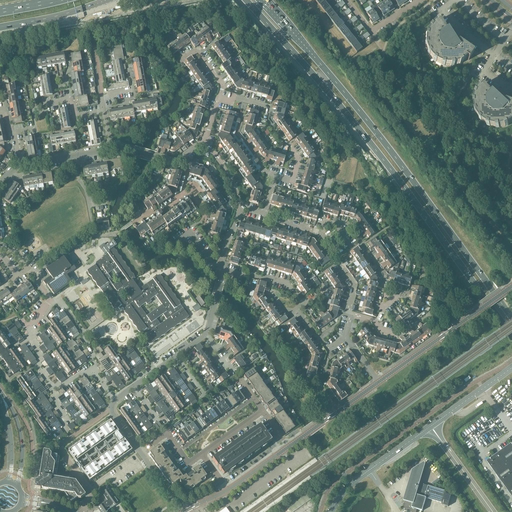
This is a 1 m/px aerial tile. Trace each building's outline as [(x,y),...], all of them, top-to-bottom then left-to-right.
[(324,2),(319,6),(325,14),(330,10),(326,5),(332,0),(326,0),(324,2)] [(386,0),(382,3),(389,13),(392,11),(393,10),(392,8),(395,7),(390,0),(386,0)] [(377,5),(374,7),(380,16),(382,15),(383,17),(389,13),(382,3),(377,6),(377,5)] [(338,4),(330,10),(325,14),(332,22),(336,18),(332,13),(340,7),(338,4)] [(380,16),(374,7),(371,9),(371,10),(366,13),(370,19),(369,20),(372,24),(377,21),(378,20),(377,18),(380,16)] [(344,12),(336,18),(332,22),(338,30),(343,26),(342,26),(339,21),(346,15),(344,12)] [(338,30),(344,38),(349,34),(349,33),(345,29),(352,23),(350,19),(342,26),(343,26),(338,30)] [(456,47),(439,21),(436,23),(431,27),(429,30),(427,35),(426,38),(425,44),(426,47),(428,53),(429,56),(433,60),(436,62),(441,65),(444,66),(450,66),(452,66),(454,66),(458,65),(461,63),(464,61),(466,59),(468,61),(473,53),(458,43),(456,47)] [(213,26),(208,29),(208,30),(212,35),(212,36),(214,38),(216,35),(219,39),(221,37),(213,26)] [(344,38),(350,45),(355,42),(355,41),(351,36),(359,30),(356,27),(349,33),(349,34),(344,38)] [(207,28),(202,31),(210,42),(212,41),(210,37),(212,36),(212,35),(208,30),(208,29),(207,28)] [(196,35),(194,37),(199,45),(204,42),(198,34),(196,31),(194,32),(196,35)] [(202,31),(198,34),(204,42),(206,40),(209,43),(210,42),(202,31)] [(180,33),(178,34),(186,46),(191,42),(187,37),(185,35),(182,37),(180,33)] [(179,39),(176,41),(182,49),(186,46),(178,34),(177,36),(179,39)] [(355,42),(350,45),(357,53),(361,50),(357,44),(365,38),(362,35),(355,41),(355,42)] [(188,36),(187,37),(191,42),(195,48),(199,45),(194,37),(191,39),(188,36)] [(171,40),(169,41),(177,52),(182,49),(176,41),(173,43),(171,40)] [(177,52),(169,41),(168,42),(170,45),(167,47),(173,55),(177,52)] [(211,47),(215,52),(226,44),(224,42),(221,44),(219,41),(211,47)] [(227,45),(226,44),(215,52),(218,56),(225,50),(224,48),(227,45)] [(112,47),(113,55),(123,53),(122,48),(124,48),(124,45),(121,46),(112,47)] [(218,56),(221,60),(232,52),(231,51),(227,53),(225,50),(218,56)] [(221,60),(224,65),(229,61),(232,59),(230,56),(233,54),(232,52),(221,60)] [(113,55),(114,62),(122,60),(122,61),(124,60),(126,60),(126,57),(123,58),(123,53),(113,55)] [(183,62),(187,67),(198,59),(197,57),(193,60),(191,57),(183,62)] [(187,67),(190,71),(197,66),(196,63),(199,60),(198,59),(187,67)] [(112,62),(113,69),(125,67),(125,65),(122,65),(122,61),(122,60),(114,62),(112,62)] [(221,67),(224,71),(235,63),(234,62),(231,64),(229,61),(224,65),(221,67)] [(224,71),(227,76),(235,70),(233,67),(237,65),(235,63),(224,71)] [(197,66),(190,71),(193,76),(204,68),(203,66),(199,68),(197,66)] [(113,69),(115,76),(124,75),(123,70),(126,70),(125,67),(113,69)] [(193,76),(196,80),(204,74),(202,72),(205,69),(204,68),(193,76)] [(134,73),(135,78),(139,77),(139,74),(144,73),(143,69),(131,71),(132,73),(134,73)] [(227,76),(231,80),(242,72),(240,70),(237,73),(235,70),(227,76)] [(231,80),(234,84),(242,79),(239,76),(243,74),(242,72),(231,80)] [(71,77),(72,82),(77,81),(76,79),(81,78),(80,73),(72,74),(71,74),(71,75),(68,75),(69,78),(71,77)] [(133,80),(133,83),(145,81),(144,73),(139,74),(139,77),(135,78),(135,80),(133,80)] [(196,80),(199,84),(210,76),(209,75),(206,77),(204,74),(196,80)] [(124,75),(115,76),(116,84),(117,83),(121,83),(124,82),(128,81),(127,79),(125,79),(124,75)] [(199,84),(202,89),(210,83),(208,80),(212,78),(210,76),(199,84)] [(241,90),(246,91),(250,78),(248,77),(247,81),(244,80),(241,90)] [(70,84),(70,87),(82,85),(81,78),(76,79),(77,81),(72,82),(72,84),(70,84)] [(237,88),(241,90),(244,80),(242,80),(242,79),(234,84),(237,88)] [(251,93),(257,94),(260,81),(258,80),(257,84),(254,83),(251,93)] [(136,85),(137,89),(142,89),(141,86),(146,85),(145,81),(133,83),(134,85),(136,85)] [(203,90),(203,91),(212,94),(214,88),(210,83),(202,89),(203,90)] [(6,89),(7,93),(12,92),(11,90),(16,89),(15,84),(6,86),(3,87),(4,89),(6,89)] [(73,89),(74,93),(79,93),(78,90),(83,89),(82,85),(70,87),(71,89),(73,89)] [(142,89),(137,89),(137,92),(135,92),(135,95),(138,94),(147,93),(146,85),(141,86),(142,89)] [(506,106),(483,85),(481,88),(477,93),(476,96),(474,102),(474,105),(475,110),(476,112),(477,115),(480,119),(482,121),(487,124),(490,126),(496,127),(499,127),(505,127),(508,125),(511,122),(511,103),(507,102),(506,106)] [(267,97),(266,100),(271,102),(274,92),(271,91),(272,88),(270,87),(269,88),(270,88),(267,97)] [(5,96),(6,98),(17,96),(16,89),(11,90),(12,92),(7,93),(7,95),(5,96)] [(72,96),(73,99),(84,97),(84,96),(83,89),(78,90),(79,93),(74,93),(75,96),(72,96)] [(201,98),(200,102),(209,104),(211,99),(197,95),(197,97),(201,98)] [(8,100),(9,105),(14,104),(13,102),(18,101),(17,96),(6,98),(6,101),(8,100)] [(140,107),(141,112),(146,111),(144,99),(141,100),(142,102),(137,103),(138,107),(140,107)] [(144,99),(146,111),(153,110),(152,105),(150,105),(149,101),(146,101),(146,99),(144,99)] [(152,105),(153,110),(158,109),(157,106),(156,99),(149,101),(150,105),(152,105)] [(10,107),(7,108),(8,110),(19,108),(18,101),(13,102),(14,104),(9,105),(10,107)] [(132,104),(133,107),(134,113),(141,112),(140,107),(138,107),(137,103),(135,103),(134,101),(132,101),(132,104)] [(277,105),(276,108),(285,111),(287,105),(274,101),(273,104),(277,105)] [(209,104),(200,102),(199,105),(195,104),(194,106),(208,110),(209,104)] [(123,106),(120,107),(123,119),(130,117),(129,113),(126,113),(125,108),(123,109),(123,106)] [(118,110),(114,111),(115,115),(117,115),(118,120),(123,119),(120,107),(118,107),(118,110)] [(133,107),(125,108),(126,113),(129,113),(130,117),(135,117),(134,113),(133,107)] [(276,110),(275,113),(284,116),(285,111),(276,108),(272,107),(272,109),(276,110)] [(190,111),(189,112),(202,116),(204,111),(195,108),(194,112),(190,111)] [(115,115),(114,111),(111,111),(111,109),(109,109),(109,111),(109,112),(110,121),(118,120),(117,115),(115,115)] [(250,112),(249,115),(258,118),(260,112),(246,109),(246,111),(250,112)] [(232,124),(232,125),(235,125),(235,127),(237,128),(238,123),(233,122),(235,116),(239,117),(239,115),(226,111),(225,116),(222,115),(220,121),(232,124)] [(193,116),(192,119),(201,122),(202,116),(189,112),(189,114),(193,116)] [(273,119),(276,124),(284,118),(283,117),(284,116),(275,113),(273,119)] [(276,124),(280,128),(291,120),(290,119),(286,121),(284,118),(276,124)] [(244,131),(245,133),(251,130),(252,127),(255,128),(256,123),(243,119),(243,121),(247,122),(244,131)] [(280,128),(283,133),(291,127),(289,124),(292,122),(291,120),(280,128)] [(231,129),(231,130),(234,131),(233,132),(235,133),(236,129),(232,127),(232,125),(232,124),(220,121),(219,126),(231,129)] [(190,126),(189,129),(198,132),(199,127),(186,123),(186,125),(190,126)] [(217,131),(220,132),(229,135),(232,136),(233,133),(230,132),(231,130),(231,129),(219,126),(217,131)] [(246,142),(247,143),(259,135),(254,130),(255,128),(252,127),(251,130),(245,133),(250,139),(246,142)] [(293,130),(291,127),(283,133),(286,137),(297,129),(296,127),(293,130)] [(187,131),(185,128),(183,129),(185,133),(183,135),(188,142),(193,139),(187,131)] [(188,131),(187,131),(193,139),(197,136),(198,132),(189,129),(188,131)] [(298,131),(297,129),(286,137),(289,142),(297,136),(295,133),(298,131)] [(71,133),(67,134),(68,139),(70,138),(71,143),(76,142),(74,132),(74,133),(73,130),(71,131),(71,133)] [(60,135),(55,136),(56,141),(58,140),(59,145),(64,144),(62,132),(59,133),(60,135)] [(64,132),(62,132),(64,144),(71,143),(70,138),(68,139),(67,134),(64,134),(64,132)] [(220,144),(223,149),(233,142),(236,140),(236,141),(238,140),(236,137),(232,140),(229,136),(229,135),(220,132),(218,138),(222,143),(220,144)] [(188,142),(183,135),(180,137),(177,133),(176,134),(184,145),(188,142)] [(56,141),(55,136),(53,136),(52,134),(50,134),(50,137),(52,146),(59,145),(58,140),(56,141)] [(177,139),(174,141),(179,149),(184,145),(176,134),(174,136),(177,139)] [(295,140),(298,144),(309,136),(308,135),(304,137),(302,134),(295,140)] [(252,142),(254,145),(262,140),(259,135),(247,143),(249,145),(252,142)] [(301,149),(309,143),(307,140),(310,138),(309,136),(298,144),(301,149)] [(160,152),(162,153),(166,140),(161,138),(158,148),(161,149),(160,152)] [(229,152),(232,156),(242,149),(244,147),(245,148),(247,147),(244,144),(240,147),(239,145),(241,143),(242,144),(244,143),(241,139),(235,144),(233,142),(223,149),(226,154),(229,152)] [(166,140),(162,153),(164,154),(165,150),(169,151),(171,142),(166,140)] [(253,150),(254,152),(265,144),(262,140),(254,145),(256,148),(253,150)] [(173,142),(171,142),(169,151),(174,152),(179,149),(174,141),(173,142)] [(301,149),(304,153),(315,145),(314,143),(311,146),(309,143),(301,149)] [(258,151),(262,156),(266,154),(269,154),(270,150),(269,150),(265,144),(254,152),(255,154),(258,151)] [(304,153),(307,158),(315,152),(313,149),(316,147),(315,145),(304,153)] [(232,156),(235,160),(245,153),(248,152),(248,153),(250,152),(248,148),(243,151),(242,149),(232,156)] [(269,160),(273,161),(275,152),(270,150),(269,154),(266,154),(262,156),(263,158),(265,158),(264,162),(268,164),(269,160)] [(235,160),(238,165),(248,157),(248,158),(251,156),(252,157),(253,156),(251,152),(247,155),(245,153),(235,160)] [(308,159),(308,160),(317,163),(317,162),(319,157),(315,152),(307,158),(308,159)] [(281,153),(277,166),(279,167),(280,163),(283,164),(286,155),(281,153)] [(118,159),(113,160),(115,169),(122,168),(120,158),(120,159),(120,156),(117,157),(118,159)] [(238,165),(241,169),(249,164),(254,160),(255,162),(256,160),(254,157),(250,160),(248,158),(248,157),(238,165)] [(108,158),(105,159),(108,170),(115,169),(113,160),(108,161),(108,158)] [(104,164),(99,165),(100,170),(102,169),(103,174),(108,173),(108,170),(105,159),(103,159),(104,164)] [(92,166),(87,167),(88,172),(91,171),(91,176),(96,175),(94,163),(92,164),(92,166)] [(97,163),(94,163),(96,175),(103,174),(102,169),(100,170),(99,165),(97,165),(97,163)] [(192,176),(194,177),(198,165),(193,163),(192,164),(191,167),(191,170),(188,180),(192,181),(192,179),(191,179),(192,176)] [(239,171),(242,175),(252,168),(255,167),(253,164),(251,166),(249,164),(241,169),(239,171)] [(88,172),(87,167),(85,167),(85,165),(82,165),(83,168),(82,168),(84,177),(91,176),(91,171),(88,172)] [(197,177),(200,178),(203,169),(203,166),(198,165),(194,177),(193,181),(197,183),(198,181),(196,180),(197,177)] [(242,175),(245,180),(253,174),(258,171),(259,172),(260,171),(259,170),(261,169),(258,165),(257,166),(258,168),(254,171),(252,168),(242,175)] [(306,165),(305,170),(318,174),(319,172),(315,171),(316,168),(306,165)] [(165,186),(147,199),(155,210),(157,209),(154,206),(157,204),(160,209),(163,207),(161,204),(163,203),(165,206),(167,204),(165,201),(167,200),(169,202),(171,201),(170,198),(176,194),(177,189),(180,190),(181,188),(178,187),(179,184),(181,185),(182,182),(179,182),(180,179),(183,180),(184,177),(181,176),(183,171),(177,169),(176,172),(170,170),(165,186)] [(203,182),(205,184),(215,177),(212,172),(209,174),(207,170),(203,169),(200,178),(201,178),(202,180),(199,181),(201,184),(203,182)] [(245,180),(248,184),(259,176),(258,175),(255,177),(253,174),(245,180)] [(248,184),(251,189),(259,183),(257,180),(260,178),(259,176),(248,184)] [(303,176),(302,181),(315,185),(315,183),(312,182),(312,178),(303,176)] [(207,186),(208,188),(208,189),(218,181),(215,177),(205,184),(202,186),(202,184),(200,186),(202,189),(207,186)] [(217,189),(222,186),(218,181),(208,189),(208,188),(206,190),(205,189),(203,190),(206,194),(210,191),(211,193),(217,189)] [(302,181),(300,186),(307,188),(309,189),(310,185),(314,186),(315,185),(302,181)] [(10,183),(9,185),(19,192),(21,188),(14,182),(12,185),(10,183)] [(259,183),(251,189),(252,190),(250,196),(263,200),(264,198),(260,197),(263,188),(259,183)] [(300,186),(294,184),(293,186),(297,187),(296,191),(306,193),(307,188),(300,186)] [(9,189),(8,191),(16,196),(19,192),(9,185),(7,187),(9,189)] [(210,201),(220,194),(217,189),(211,193),(204,198),(203,197),(201,198),(204,202),(206,201),(207,202),(209,200),(210,201)] [(5,191),(3,193),(13,200),(16,196),(8,191),(7,192),(5,191)] [(13,200),(3,193),(2,195),(4,197),(2,199),(10,204),(13,200)] [(275,206),(279,193),(277,193),(276,196),(273,195),(270,205),(275,206)] [(213,205),(223,198),(220,194),(210,201),(209,200),(207,202),(206,201),(204,202),(207,206),(211,203),(212,205),(213,205)] [(263,200),(250,196),(249,202),(258,205),(259,201),(263,202),(263,200)] [(286,209),(290,196),(288,196),(286,200),(283,199),(280,208),(286,209)] [(191,214),(196,210),(187,197),(185,199),(186,202),(184,203),(191,214)] [(213,205),(212,205),(210,206),(209,206),(208,207),(210,210),(214,207),(216,210),(224,204),(226,203),(223,198),(213,205)] [(155,210),(147,199),(142,202),(148,210),(151,208),(153,211),(155,210)] [(327,214),(330,204),(326,203),(327,199),(325,199),(321,212),(327,214)] [(290,213),(295,215),(298,205),(295,205),(296,201),(294,200),(293,202),(294,202),(291,211),(290,213)] [(171,213),(177,221),(185,214),(187,217),(191,214),(184,203),(183,201),(180,202),(182,205),(177,208),(176,207),(176,206),(175,205),(173,206),(175,210),(173,212),(171,210),(172,210),(171,208),(168,210),(171,213)] [(332,215),(336,202),(334,201),(333,205),(330,204),(327,214),(332,215)] [(295,215),(301,216),(304,203),(303,202),(301,206),(298,205),(295,215)] [(217,211),(217,212),(226,215),(227,209),(224,204),(216,210),(217,211)] [(346,207),(343,216),(348,217),(352,204),(350,204),(349,208),(346,207)] [(315,206),(313,206),(312,210),(308,209),(306,218),(311,219),(315,206)] [(315,206),(311,219),(316,221),(319,212),(316,211),(317,207),(315,206)] [(355,219),(356,220),(363,215),(361,211),(356,210),(354,219),(355,219)] [(155,219),(163,229),(167,226),(168,227),(172,224),(167,216),(166,216),(164,218),(163,216),(160,211),(158,213),(156,215),(158,218),(156,219),(155,219)] [(164,213),(166,216),(167,216),(172,224),(177,221),(171,213),(168,215),(167,213),(166,211),(164,213)] [(354,226),(356,227),(367,219),(363,215),(356,220),(358,223),(354,226)] [(151,222),(158,232),(163,229),(155,219),(156,219),(154,216),(151,218),(153,221),(151,222)] [(214,219),(213,223),(223,225),(224,220),(211,216),(210,218),(214,219)] [(146,234),(150,231),(150,230),(146,226),(147,225),(142,219),(140,221),(143,224),(140,226),(146,234)] [(360,226),(362,229),(370,224),(367,219),(356,227),(357,229),(360,226)] [(149,224),(147,225),(146,226),(150,230),(150,231),(154,236),(158,232),(151,222),(149,220),(147,221),(149,224)] [(254,235),(258,222),(256,221),(255,225),(251,224),(249,233),(254,235)] [(245,225),(240,224),(236,237),(238,237),(239,233),(243,234),(244,232),(245,225)] [(265,228),(262,227),(259,236),(264,238),(268,225),(266,224),(265,228)] [(361,234),(362,236),(373,228),(370,224),(362,229),(364,232),(361,234)] [(146,234),(140,226),(137,228),(135,225),(133,226),(141,237),(146,234)] [(275,238),(281,240),(285,227),(283,226),(281,230),(278,229),(275,238)] [(219,239),(220,236),(221,231),(208,227),(207,229),(211,230),(210,233),(212,234),(211,237),(219,239)] [(376,233),(373,228),(362,236),(363,238),(366,235),(368,238),(376,233)] [(286,242),(291,243),(295,230),(293,229),(292,233),(289,232),(286,242)] [(296,245),(301,246),(305,233),(303,232),(302,236),(299,235),(296,245)] [(314,240),(309,238),(307,248),(308,248),(309,249),(317,244),(314,240)] [(367,244),(370,249),(381,241),(381,242),(382,241),(380,239),(377,242),(375,239),(367,244)] [(95,265),(87,271),(88,275),(91,277),(93,280),(96,283),(97,286),(100,289),(102,287),(103,289),(101,290),(103,293),(104,296),(107,298),(108,302),(111,304),(112,308),(115,310),(118,308),(120,310),(124,307),(126,308),(123,310),(125,313),(128,316),(129,319),(132,322),(133,325),(136,327),(137,331),(140,333),(142,333),(144,336),(143,337),(149,345),(153,344),(155,341),(159,339),(161,336),(165,335),(167,332),(171,329),(174,328),(177,325),(180,324),(183,321),(186,320),(188,317),(183,309),(182,309),(179,306),(180,305),(179,301),(176,299),(175,295),(172,293),(171,289),(168,287),(166,284),(164,281),(162,278),(159,275),(152,280),(153,281),(151,283),(150,282),(139,290),(133,280),(135,278),(133,275),(131,272),(129,269),(126,266),(125,263),(122,261),(121,257),(118,255),(117,251),(114,249),(107,253),(117,246),(113,241),(106,246),(104,244),(99,247),(104,255),(105,254),(106,256),(96,263),(98,265),(96,266),(95,265)] [(244,244),(235,241),(233,247),(246,251),(247,249),(243,248),(244,244)] [(374,249),(376,251),(384,246),(381,242),(381,241),(370,249),(369,249),(371,251),(374,249)] [(309,249),(312,254),(323,246),(322,244),(319,246),(317,244),(309,249)] [(312,254),(315,258),(323,252),(321,250),(324,247),(323,246),(312,254)] [(374,256),(376,258),(387,250),(384,246),(376,251),(378,254),(374,256)] [(350,253),(353,257),(364,249),(363,248),(360,250),(357,247),(350,253)] [(353,257),(356,262),(364,256),(362,253),(365,251),(364,249),(353,257)] [(380,257),(382,260),(390,255),(387,250),(376,258),(377,260),(380,257)] [(232,252),(230,257),(243,261),(244,259),(240,258),(241,255),(232,252)] [(325,255),(323,252),(315,258),(318,262),(329,254),(328,253),(325,255)] [(254,268),(257,254),(255,254),(254,258),(251,257),(248,266),(254,268)] [(331,256),(329,254),(318,262),(322,267),(329,261),(327,258),(331,256)] [(384,263),(381,265),(382,267),(393,259),(390,255),(382,260),(384,263)] [(356,262),(359,266),(370,258),(369,256),(366,259),(364,256),(356,262)] [(243,261),(230,257),(229,263),(238,265),(239,262),(243,263),(243,261)] [(267,258),(267,257),(266,257),(265,261),(261,260),(259,269),(264,271),(265,268),(265,267),(267,258)] [(275,271),(279,257),(277,257),(276,261),(273,260),(270,269),(275,271)] [(67,270),(73,266),(68,259),(66,260),(64,258),(61,260),(60,258),(57,260),(58,262),(52,266),(51,265),(48,267),(49,268),(46,270),(51,277),(43,282),(46,286),(47,285),(54,295),(71,282),(67,276),(71,273),(70,272),(69,273),(67,270)] [(370,258),(359,266),(363,270),(370,265),(368,262),(372,260),(370,258)] [(393,259),(382,267),(383,269),(387,266),(389,269),(396,264),(393,259)] [(280,272),(285,274),(289,260),(287,260),(286,264),(283,263),(280,272)] [(285,274),(291,275),(294,266),(290,265),(291,261),(289,260),(285,274)] [(363,270),(366,275),(377,267),(376,265),(372,268),(370,265),(363,270)] [(292,275),(293,277),(301,271),(298,267),(294,266),(291,275),(292,275)] [(366,275),(369,279),(370,280),(369,282),(373,283),(373,280),(379,276),(375,271),(378,268),(377,267),(366,275)] [(324,274),(328,278),(339,271),(337,269),(334,271),(332,268),(324,274)] [(388,281),(393,282),(397,269),(395,269),(394,273),(391,272),(388,281)] [(293,277),(296,281),(307,273),(306,272),(303,274),(301,271),(293,277)] [(328,278),(331,283),(338,277),(336,275),(340,272),(339,271),(328,278)] [(401,275),(399,284),(404,286),(408,272),(406,272),(404,276),(401,275)] [(408,272),(404,286),(409,287),(412,278),(408,277),(410,273),(408,272)] [(296,281),(299,285),(305,281),(307,280),(305,277),(308,275),(307,273),(296,281)] [(369,282),(368,287),(381,291),(382,289),(378,288),(380,279),(379,276),(373,280),(373,283),(369,282)] [(331,283),(334,287),(342,282),(345,280),(344,278),(340,280),(338,277),(331,283)] [(297,287),(300,291),(309,285),(307,282),(309,281),(308,279),(307,280),(305,281),(299,285),(297,287)] [(24,285),(30,292),(34,290),(28,282),(26,280),(24,281),(26,283),(24,285)] [(258,281),(256,286),(269,290),(270,288),(266,287),(267,283),(258,281)] [(335,289),(334,290),(344,292),(345,287),(342,282),(334,287),(335,289)] [(309,285),(300,291),(304,296),(311,290),(309,287),(313,285),(311,283),(309,285)] [(21,284),(19,286),(26,295),(30,292),(24,285),(22,286),(21,284)] [(19,286),(17,287),(18,289),(14,292),(17,296),(19,294),(22,298),(26,295),(19,286)] [(415,289),(414,292),(423,295),(425,289),(412,286),(411,288),(415,289)] [(5,291),(1,294),(4,298),(6,296),(8,300),(12,298),(12,297),(9,293),(7,290),(5,288),(3,289),(5,291)] [(334,290),(333,295),(346,299),(347,297),(343,296),(344,292),(334,290)] [(17,296),(14,292),(12,293),(11,291),(9,293),(12,297),(12,298),(16,302),(22,298),(19,294),(17,296)] [(253,297),(256,302),(264,296),(263,295),(264,294),(254,291),(253,297)] [(366,292),(365,297),(378,301),(378,299),(375,298),(376,295),(366,292)] [(0,301),(2,304),(8,300),(6,296),(4,298),(1,294),(0,294),(0,301)] [(206,303),(201,296),(196,299),(202,306),(206,303)] [(256,302),(259,306),(271,298),(269,297),(266,299),(264,296),(256,302)] [(413,297),(411,303),(424,306),(425,304),(421,303),(422,300),(413,297)] [(263,311),(265,309),(270,305),(268,303),(272,300),(271,298),(259,306),(263,311)] [(331,300),(330,305),(343,309),(343,307),(340,306),(340,303),(331,300)] [(265,309),(268,313),(276,308),(274,305),(277,303),(276,301),(270,305),(265,309)] [(372,305),(363,302),(362,308),(364,308),(373,311),(375,312),(375,309),(372,308),(372,305)] [(268,313),(271,318),(282,310),(281,308),(278,311),(276,308),(268,313)] [(362,308),(360,313),(362,314),(376,317),(376,315),(372,314),(373,311),(364,308),(362,308)] [(419,310),(409,308),(409,309),(408,310),(413,318),(417,315),(419,310)] [(60,313),(58,310),(53,314),(56,317),(58,315),(60,319),(57,321),(54,317),(49,321),(53,327),(67,317),(63,312),(60,313)] [(271,318),(275,322),(277,321),(282,317),(282,316),(280,314),(284,311),(282,310),(271,318)] [(408,310),(403,313),(411,324),(413,323),(411,320),(413,318),(408,310)] [(320,313),(328,324),(332,320),(327,313),(324,315),(322,311),(320,313)] [(328,312),(327,313),(332,320),(336,318),(337,313),(328,311),(328,312)] [(277,321),(280,325),(288,320),(285,317),(289,314),(287,313),(282,316),(282,317),(277,321)] [(321,317),(318,319),(324,327),(328,324),(320,313),(318,314),(321,317)] [(403,313),(399,316),(405,324),(407,322),(410,325),(411,324),(403,313)] [(405,324),(399,316),(394,320),(402,331),(404,329),(402,326),(405,324)] [(68,319),(67,317),(53,327),(56,332),(62,328),(59,324),(63,322),(65,326),(71,321),(70,318),(68,319)] [(324,327),(318,319),(315,321),(313,318),(311,319),(319,330),(324,327)] [(289,329),(301,321),(299,320),(296,322),(294,319),(286,325),(289,329)] [(0,338),(20,324),(18,321),(12,325),(10,323),(5,326),(8,330),(5,332),(2,329),(0,330),(0,338)] [(62,328),(56,332),(60,337),(74,327),(72,325),(73,324),(71,321),(65,326),(68,329),(64,331),(62,328)] [(302,323),(301,321),(289,329),(293,334),(300,328),(298,325),(302,323)] [(418,324),(426,335),(431,332),(425,324),(423,327),(420,323),(418,324)] [(22,327),(20,324),(0,338),(4,343),(9,339),(7,336),(10,333),(13,337),(18,333),(16,331),(22,327)] [(419,329),(416,331),(422,339),(426,335),(418,324),(417,326),(419,329)] [(218,339),(222,326),(220,325),(219,329),(216,328),(213,337),(218,339)] [(218,339),(224,341),(226,331),(223,330),(224,326),(222,326),(218,339)] [(56,332),(53,327),(47,330),(50,334),(47,336),(44,333),(46,331),(44,328),(40,332),(41,335),(39,336),(43,342),(48,338),(51,336),(56,332)] [(74,327),(60,337),(64,342),(69,338),(66,335),(70,332),(75,338),(80,335),(74,327)] [(358,338),(359,340),(370,332),(367,327),(359,333),(361,336),(358,338)] [(306,331),(307,330),(306,328),(302,331),(300,328),(293,334),(296,338),(298,337),(298,336),(306,331)] [(411,329),(410,331),(418,342),(422,339),(416,331),(414,333),(411,329)] [(225,341),(226,342),(233,336),(231,333),(226,331),(224,341),(225,341)] [(301,341),(313,333),(311,331),(308,333),(306,331),(298,336),(298,337),(301,341)] [(408,337),(413,345),(418,342),(410,331),(408,332),(410,335),(408,337)] [(39,348),(41,351),(60,337),(56,332),(51,336),(54,339),(50,342),(48,338),(43,342),(44,344),(39,348)] [(370,332),(359,340),(360,341),(364,339),(366,342),(373,336),(370,332)] [(9,339),(4,343),(8,348),(13,344),(10,341),(14,338),(16,342),(17,341),(19,344),(24,340),(22,337),(21,338),(18,333),(9,339)] [(301,341),(305,345),(312,339),(310,337),(314,334),(313,333),(301,341)] [(224,347),(226,349),(237,341),(233,336),(226,342),(228,345),(224,347)] [(368,346),(373,347),(376,338),(374,337),(373,336),(366,342),(368,346)] [(403,336),(401,337),(409,348),(413,345),(408,337),(405,339),(403,336)] [(60,337),(41,351),(43,354),(48,350),(50,352),(55,348),(52,345),(56,342),(58,346),(64,342),(60,337)] [(402,341),(399,343),(404,351),(409,348),(401,337),(399,338),(402,341)] [(58,350),(62,355),(81,341),(79,339),(73,343),(72,340),(67,344),(69,347),(66,350),(63,346),(58,350)] [(305,345),(308,349),(319,341),(318,340),(314,342),(312,339),(305,345)] [(380,349),(383,350),(386,341),(381,339),(377,353),(379,353),(380,349)] [(62,355),(65,360),(71,357),(68,353),(72,351),(74,354),(79,351),(77,348),(83,344),(81,341),(62,355)] [(230,348),(232,351),(240,345),(237,341),(226,349),(227,351),(230,348)] [(319,341),(308,349),(311,354),(319,348),(317,346),(320,343),(319,341)] [(0,355),(13,374),(20,370),(0,342),(0,355)] [(396,344),(391,342),(387,356),(389,356),(390,352),(394,353),(396,344)] [(206,348),(202,343),(191,351),(192,353),(196,350),(197,353),(204,349),(206,348)] [(398,344),(396,344),(394,353),(399,355),(404,351),(399,343),(398,344)] [(8,352),(14,360),(20,356),(28,350),(24,344),(19,348),(22,352),(18,354),(14,348),(8,352)] [(99,362),(113,352),(115,354),(117,352),(112,345),(109,347),(104,351),(107,354),(103,357),(101,353),(103,352),(101,349),(96,352),(98,355),(96,357),(97,358),(99,362)] [(240,345),(232,351),(234,354),(231,356),(232,358),(243,350),(240,345)] [(117,357),(120,362),(134,352),(133,350),(134,349),(132,346),(125,351),(128,354),(125,357),(122,353),(117,357)] [(34,350),(32,347),(28,350),(23,353),(25,357),(22,359),(20,356),(14,360),(18,365),(32,355),(30,352),(34,350)] [(312,355),(311,356),(321,359),(322,353),(319,348),(311,354),(312,355)] [(71,357),(65,360),(69,365),(88,352),(86,349),(81,353),(79,351),(74,354),(77,358),(73,360),(71,357)] [(207,353),(204,349),(197,353),(192,357),(194,358),(197,356),(199,359),(207,353)] [(42,357),(48,365),(62,355),(58,350),(53,354),(55,358),(52,360),(47,354),(42,357)] [(350,351),(345,354),(351,362),(353,360),(356,363),(358,362),(350,351)] [(87,361),(85,358),(89,355),(90,354),(88,352),(69,365),(73,371),(78,367),(82,364),(87,361)] [(97,367),(99,370),(108,363),(105,360),(109,357),(111,361),(117,357),(113,352),(99,362),(101,364),(97,367)] [(120,362),(124,367),(130,363),(127,360),(130,358),(133,361),(139,357),(137,354),(136,355),(134,352),(120,362)] [(207,353),(199,359),(201,362),(197,364),(199,366),(210,358),(207,353)] [(345,354),(341,357),(349,368),(350,367),(348,364),(351,362),(345,354)] [(32,355),(18,365),(21,370),(27,366),(25,363),(28,361),(32,366),(37,363),(32,355)] [(57,361),(60,364),(65,360),(62,355),(48,365),(50,367),(46,370),(48,373),(57,367),(54,363),(57,361)] [(245,359),(242,355),(230,363),(232,364),(235,362),(237,365),(245,359)] [(311,356),(310,362),(323,365),(324,364),(320,362),(321,359),(311,356)] [(105,370),(107,372),(120,362),(117,357),(111,361),(114,365),(111,367),(108,363),(99,370),(101,373),(105,370)] [(133,369),(136,367),(138,365),(141,363),(142,363),(140,360),(141,359),(139,357),(133,361),(130,363),(124,367),(128,372),(128,373),(131,371),(133,369)] [(341,357),(336,360),(342,368),(345,366),(347,369),(349,368),(341,357)] [(203,365),(205,367),(205,368),(211,363),(211,364),(213,362),(210,358),(199,366),(200,367),(203,365)] [(237,372),(248,364),(245,359),(237,365),(239,368),(236,370),(237,372)] [(59,370),(57,367),(48,373),(50,376),(54,373),(55,375),(69,365),(65,360),(60,364),(63,368),(59,370)] [(332,363),(331,368),(340,370),(341,369),(342,368),(336,360),(332,363)] [(108,375),(104,377),(106,380),(115,374),(119,371),(124,367),(120,362),(107,372),(108,375)] [(204,371),(206,373),(214,368),(211,364),(211,363),(205,368),(205,367),(200,371),(201,373),(204,371)] [(69,365),(55,375),(61,383),(66,380),(61,373),(65,371),(67,375),(73,371),(69,365)] [(112,380),(114,382),(128,372),(124,367),(119,371),(121,375),(118,377),(115,374),(106,380),(108,383),(112,380)] [(159,378),(163,384),(177,374),(173,369),(172,369),(170,367),(165,370),(167,373),(168,372),(171,376),(167,378),(165,374),(159,378)] [(308,367),(307,372),(320,376),(321,374),(317,373),(318,369),(308,367)] [(205,379),(206,380),(217,372),(214,368),(206,373),(208,376),(205,379)] [(253,369),(244,376),(247,380),(256,373),(253,369)] [(17,380),(20,386),(34,376),(30,371),(25,374),(28,378),(25,380),(20,374),(15,377),(17,380)] [(128,372),(114,382),(120,390),(125,387),(120,380),(124,378),(126,382),(134,376),(131,371),(128,373),(128,372)] [(213,382),(218,379),(218,378),(220,377),(220,376),(217,372),(206,380),(207,382),(211,379),(213,382)] [(320,376),(307,372),(305,377),(314,380),(315,377),(319,378),(320,376)] [(329,375),(328,378),(337,381),(339,376),(326,372),(325,374),(329,375)] [(178,376),(177,374),(163,384),(167,389),(172,385),(169,381),(173,379),(175,382),(184,376),(182,373),(178,376)] [(218,378),(218,379),(221,383),(232,375),(231,373),(227,376),(225,373),(220,376),(220,377),(218,378)] [(259,377),(256,373),(247,380),(248,380),(250,384),(259,377)] [(20,386),(24,391),(29,387),(27,383),(30,381),(33,384),(42,378),(40,375),(36,378),(34,376),(20,386)] [(77,385),(72,388),(76,394),(81,390),(84,387),(89,384),(84,376),(79,379),(83,386),(80,388),(77,385)] [(167,389),(170,394),(184,384),(182,382),(186,379),(184,376),(175,382),(178,386),(175,388),(172,385),(167,389)] [(262,382),(259,377),(250,384),(253,388),(262,382)] [(29,387),(24,391),(28,396),(42,386),(40,384),(44,381),(42,378),(33,384),(35,388),(32,390),(29,387)] [(152,384),(150,381),(145,385),(147,387),(145,388),(149,393),(163,384),(159,378),(154,382),(152,384)] [(326,384),(330,389),(338,383),(337,382),(337,381),(328,378),(326,384)] [(76,394),(79,399),(93,389),(91,386),(95,384),(93,381),(89,384),(84,387),(87,391),(84,393),(81,390),(76,394)] [(262,382),(253,388),(254,390),(256,392),(265,386),(262,382)] [(330,389),(333,393),(344,385),(343,384),(340,386),(338,383),(330,389)] [(161,393),(167,389),(163,384),(149,393),(151,396),(147,399),(149,401),(158,395),(155,391),(159,389),(161,393)] [(170,394),(174,399),(179,395),(177,392),(180,389),(183,393),(192,386),(190,384),(186,386),(184,384),(170,394)] [(333,393),(336,398),(344,392),(342,389),(345,387),(344,385),(333,393)] [(43,388),(42,386),(28,396),(29,398),(25,400),(28,404),(33,400),(37,397),(34,394),(38,391),(40,395),(49,388),(47,386),(43,388)] [(182,399),(179,395),(174,399),(178,404),(191,394),(190,392),(194,389),(192,386),(183,393),(185,396),(182,399)] [(268,390),(265,386),(256,392),(259,397),(268,390)] [(76,394),(72,388),(67,392),(69,396),(66,398),(63,395),(66,393),(64,391),(59,394),(61,397),(58,398),(62,403),(67,400),(70,397),(76,394)] [(79,399),(83,404),(88,400),(86,396),(89,394),(92,398),(101,391),(99,388),(95,391),(93,389),(79,399)] [(170,394),(167,389),(161,393),(164,396),(160,399),(158,395),(149,401),(151,404),(155,401),(157,404),(170,394)] [(234,393),(240,402),(241,402),(242,401),(245,399),(239,390),(235,393),(234,393)] [(259,397),(260,396),(262,400),(262,401),(271,394),(268,390),(259,397)] [(48,394),(46,391),(37,397),(39,401),(36,403),(33,400),(28,404),(31,409),(45,399),(44,396),(48,394)] [(91,404),(88,400),(83,404),(87,409),(100,399),(99,397),(103,394),(101,391),(92,398),(94,401),(91,404)] [(344,392),(336,398),(339,402),(351,394),(349,392),(346,395),(344,392)] [(237,404),(240,402),(234,393),(235,393),(230,396),(237,404)] [(64,406),(66,409),(79,399),(76,394),(70,397),(73,401),(69,403),(67,400),(62,403),(61,404),(63,407),(64,406)] [(154,409),(156,412),(165,405),(163,402),(166,399),(169,403),(174,399),(170,394),(157,404),(158,406),(154,409)] [(191,394),(178,404),(181,409),(187,405),(184,402),(188,399),(192,406),(197,402),(191,394)] [(265,405),(274,398),(271,394),(262,401),(265,405)] [(230,396),(226,399),(227,399),(233,407),(237,404),(230,396)] [(47,401),(45,399),(31,409),(35,414),(41,410),(38,406),(41,404),(44,407),(44,408),(49,404),(53,401),(51,398),(47,401)] [(277,402),(274,398),(265,405),(268,408),(268,409),(277,402)] [(78,408),(83,404),(79,399),(66,409),(67,411),(66,412),(68,415),(74,410),(72,407),(75,404),(78,408)] [(100,399),(87,409),(90,414),(96,410),(93,407),(97,404),(101,410),(106,407),(100,399)] [(132,402),(130,399),(127,401),(125,403),(127,406),(125,407),(119,411),(123,416),(137,406),(133,401),(132,402)] [(178,404),(174,399),(169,403),(171,406),(168,409),(165,405),(156,412),(158,414),(162,412),(164,414),(178,404)] [(229,410),(232,409),(234,407),(233,407),(227,399),(223,402),(229,410)] [(223,402),(220,404),(219,404),(225,413),(227,412),(229,410),(223,402)] [(277,403),(277,402),(268,409),(271,413),(280,406),(277,403)] [(51,406),(49,404),(44,408),(44,407),(41,410),(35,414),(36,415),(34,417),(36,421),(44,415),(42,411),(45,409),(48,413),(54,408),(52,405),(51,406)] [(74,410),(68,415),(70,417),(71,416),(73,419),(87,409),(83,404),(78,408),(80,411),(77,414),(74,410)] [(176,413),(181,409),(178,404),(164,414),(168,419),(170,422),(175,418),(173,416),(176,413)] [(221,415),(225,413),(219,404),(220,404),(219,404),(215,407),(221,415)] [(123,416),(127,421),(132,417),(130,414),(133,411),(136,415),(145,409),(143,406),(139,409),(137,406),(123,416)] [(283,411),(280,406),(271,413),(274,417),(283,411)] [(215,407),(211,409),(211,410),(212,410),(218,418),(221,415),(215,407)] [(87,409),(73,419),(77,424),(82,420),(79,417),(82,414),(85,418),(90,414),(87,409)] [(135,421),(132,417),(127,421),(131,426),(144,417),(143,414),(147,411),(145,409),(136,415),(138,419),(135,421)] [(214,421),(216,420),(218,418),(212,410),(211,410),(208,412),(214,421)] [(58,413),(56,411),(52,413),(50,411),(48,413),(44,415),(36,421),(40,426),(45,422),(43,418),(46,416),(49,420),(58,413)] [(283,411),(274,417),(277,421),(286,415),(283,411)] [(204,415),(210,423),(214,421),(208,412),(204,415)] [(60,416),(58,413),(49,420),(51,423),(48,426),(45,422),(40,426),(43,431),(57,421),(56,419),(60,416)] [(200,418),(206,426),(206,427),(209,425),(211,424),(210,423),(204,415),(201,418),(200,418)] [(289,419),(286,415),(277,421),(280,426),(289,419)] [(131,426),(134,432),(140,428),(137,424),(141,422),(143,425),(148,422),(152,419),(150,416),(146,419),(144,417),(131,426)] [(196,421),(202,429),(203,429),(206,426),(200,418),(201,418),(200,417),(196,420),(196,421)] [(292,423),(289,419),(280,426),(280,425),(283,429),(282,430),(283,430),(292,423)] [(47,436),(48,438),(52,435),(52,434),(53,432),(51,430),(54,427),(56,430),(54,431),(56,434),(61,430),(59,428),(61,426),(57,421),(43,431),(47,436)] [(116,428),(112,423),(110,421),(102,427),(101,427),(92,434),(91,435),(74,447),(73,447),(68,451),(73,458),(116,428)] [(199,432),(201,430),(203,429),(202,429),(196,421),(193,423),(199,432)] [(150,424),(148,422),(143,425),(140,428),(134,432),(138,437),(143,433),(147,430),(153,426),(151,423),(150,424)] [(193,423),(189,426),(195,434),(195,435),(197,434),(199,432),(193,423)] [(292,423),(283,430),(286,434),(295,428),(292,423)] [(189,425),(185,428),(191,437),(195,434),(189,426),(189,425)] [(227,473),(272,441),(262,427),(259,429),(257,427),(212,459),(221,471),(223,475),(227,472),(227,473)] [(185,428),(181,431),(181,432),(181,431),(187,440),(188,439),(191,437),(185,428)] [(188,439),(187,440),(181,431),(181,432),(177,434),(184,443),(186,441),(188,440),(188,439)] [(132,451),(130,447),(129,447),(127,444),(85,474),(89,480),(92,479),(101,472),(101,473),(130,452),(132,451)] [(157,467),(159,466),(163,472),(161,473),(166,480),(168,479),(173,485),(179,480),(187,490),(193,486),(194,488),(202,482),(201,482),(204,480),(203,479),(207,476),(199,466),(192,471),(193,472),(187,476),(186,475),(183,477),(178,471),(177,472),(163,453),(165,452),(160,445),(149,453),(154,459),(152,460),(157,467)] [(495,455),(486,461),(511,497),(511,447),(510,445),(501,451),(504,455),(502,457),(495,455)] [(77,498),(81,498),(85,495),(72,477),(57,475),(59,456),(57,455),(51,454),(49,451),(43,450),(39,475),(41,478),(36,482),(35,488),(64,493),(71,502),(77,498)] [(404,507),(406,511),(407,511),(409,511),(416,511),(417,510),(422,511),(426,499),(442,503),(442,505),(448,507),(451,496),(445,494),(446,491),(428,486),(420,484),(419,483),(420,480),(423,470),(417,469),(413,471),(413,473),(411,478),(412,478),(405,502),(406,503),(406,504),(405,504),(404,505),(404,506),(404,507)] [(97,494),(104,503),(98,508),(100,511),(110,511),(109,510),(119,503),(109,489),(108,487),(107,486),(97,494)]
